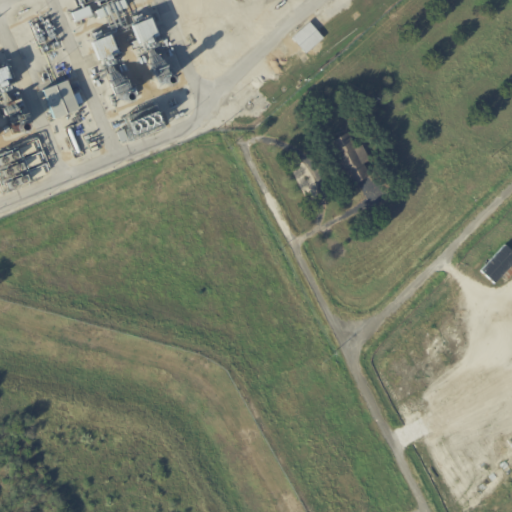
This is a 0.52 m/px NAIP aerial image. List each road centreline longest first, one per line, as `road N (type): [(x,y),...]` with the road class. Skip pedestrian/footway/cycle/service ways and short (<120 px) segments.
road 1 (residential): [(511,187),(348,354),(425,511)]
road 2 (residential): [(348,354),(245,153)]
